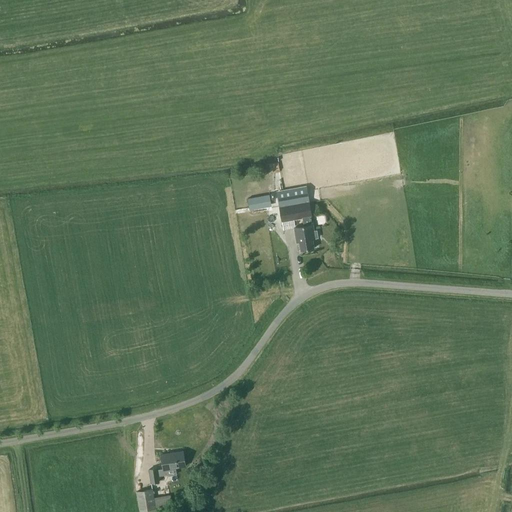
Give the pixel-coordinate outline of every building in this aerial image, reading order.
[(307,201),(306,192),(278,197),(280,206),(307,201)] [(302,218),(304,226),(303,226),(304,226),(294,228),(296,243),(299,242),(300,250),(314,248),(313,240),(315,239),(318,238),(317,230),(314,230),(313,224),(312,225),(310,216),(311,216),(309,201),(279,206),(281,221),(302,218)] [(256,226),(279,220),(277,212),(254,218),(256,226)] [(169,476),(177,475),(176,468),(186,466),(183,450),(160,454),(163,469),(157,470),(157,468),(149,469),(151,483),(159,482),(158,477),(169,475),(169,476)] [(154,497),(153,488),(137,491),(140,511),(156,508),(156,507),(172,505),(170,495),(154,497)]
